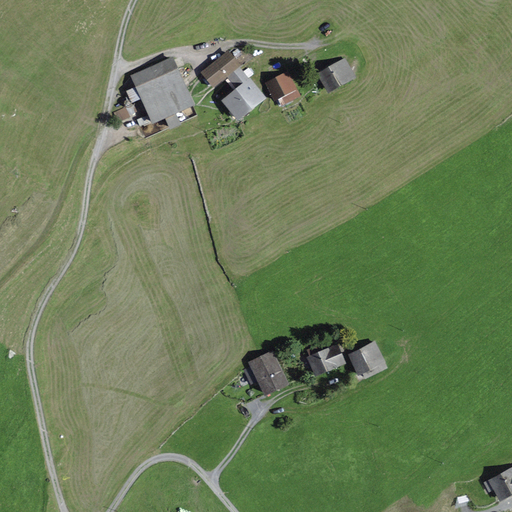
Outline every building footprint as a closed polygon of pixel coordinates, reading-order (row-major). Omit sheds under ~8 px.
[(225,49),(193,76),(203,88),(235,62),(225,49)] [(168,54),(124,73),(145,122),(189,103),(168,54)] [(339,61),(313,71),(322,92),(347,81),(339,61)] [(231,89),(215,99),(227,117),(259,98),(239,66),(223,76),(231,89)] [(286,71),(264,78),(270,96),(292,88),(286,71)] [(371,343),(345,353),(354,376),(380,365),(371,343)] [(334,344),(303,352),(309,374),(340,365),(334,344)] [(270,351),(244,360),(256,393),(282,384),(270,351)] [(368,378),(391,369),(388,363),(366,372),(368,378)] [(511,466),(484,478),(493,499),(511,491),(511,466)]
